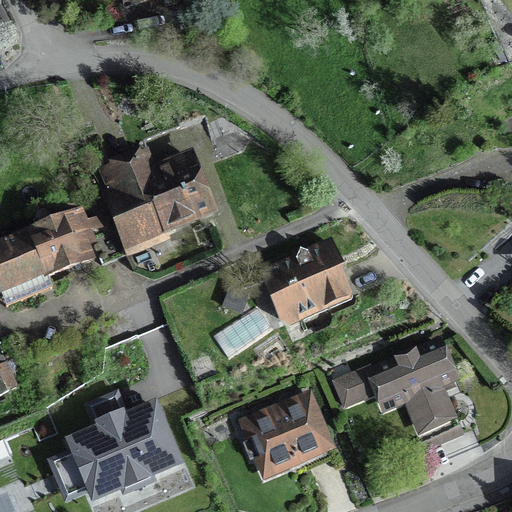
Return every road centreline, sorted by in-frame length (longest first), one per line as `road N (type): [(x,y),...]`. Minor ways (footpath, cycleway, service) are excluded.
road 1 (residential): [(511,372),(373,212),(276,121),(204,80),(154,63),(46,63)]
road 2 (residential): [(394,511),(511,460)]
